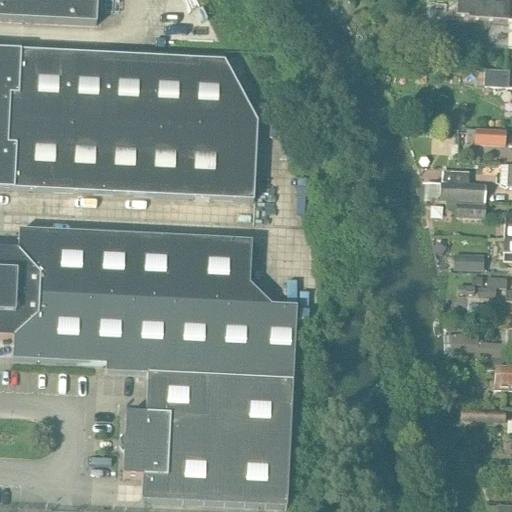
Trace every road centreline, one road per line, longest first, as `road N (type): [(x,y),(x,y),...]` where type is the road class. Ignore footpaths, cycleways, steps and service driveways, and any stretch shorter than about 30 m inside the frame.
road 1 (unknown): [(0,219),(279,227)]
road 2 (unclassified): [(0,407),(82,411),(78,485),(0,483)]
